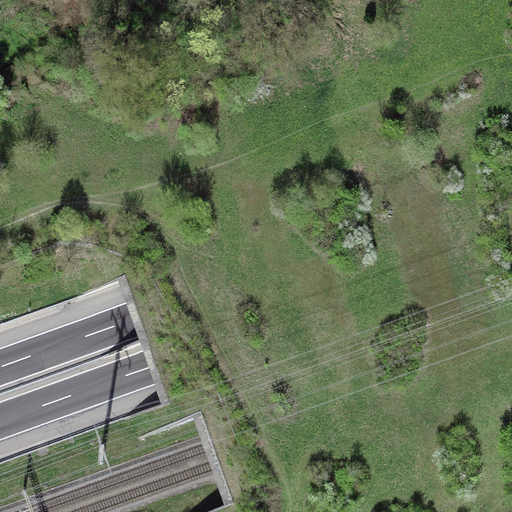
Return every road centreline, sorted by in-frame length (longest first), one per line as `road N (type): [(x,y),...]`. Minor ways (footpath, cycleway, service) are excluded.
road 1 (motorway): [(0,419),(511,236)]
road 2 (motorway): [(511,188),(0,366)]
